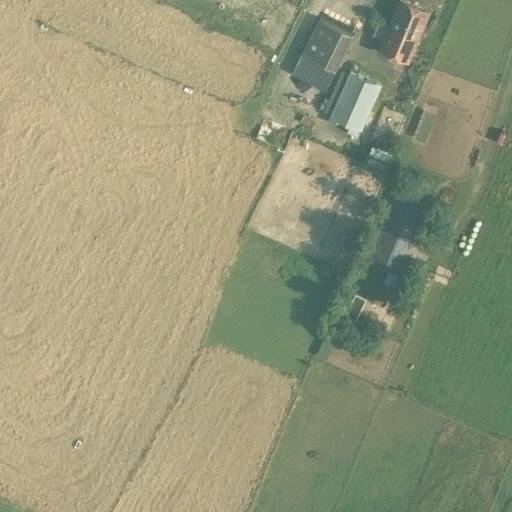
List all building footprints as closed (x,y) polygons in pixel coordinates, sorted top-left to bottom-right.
[(409,62),(430,11),(404,0),(399,0),(379,49),(409,62)] [(353,34),(320,17),(293,71),(326,88),(353,34)] [(338,119),(363,128),(382,87),(343,69),(324,111),(331,114),(328,120),(336,124),(338,119)] [(390,247),(395,249),(416,199),(388,187),(357,262),(385,273),(392,257),(387,255),(390,247)] [(356,292),(345,314),(356,320),(367,298),(356,292)]
